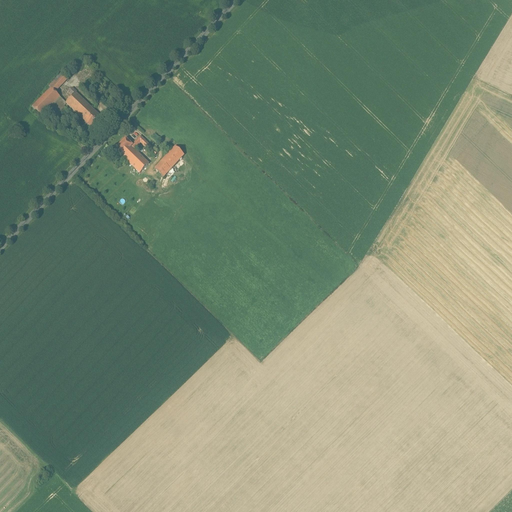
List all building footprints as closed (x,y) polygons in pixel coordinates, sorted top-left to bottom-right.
[(67,80),(61,74),(55,79),(62,86),(67,80)] [(62,86),(55,79),(49,86),(51,88),(55,92),(62,86)] [(51,88),(32,107),(42,116),(47,110),(50,107),(60,97),(55,92),(51,88)] [(73,88),(68,93),(72,97),(76,93),(77,92),(73,88)] [(76,93),(72,97),(66,103),(66,104),(83,120),(93,109),(92,108),(93,107),(92,106),(91,107),(76,93)] [(66,103),(60,97),(50,107),(57,114),(54,117),(52,119),(54,121),(67,109),(64,106),(66,104),(66,103)] [(57,114),(50,107),(47,110),(54,117),(57,114)] [(103,119),(93,109),(83,120),(93,129),(103,119)] [(141,136),(132,145),(122,156),(140,174),(149,164),(134,149),(141,143),(154,157),(158,153),(141,136)] [(126,139),(114,151),(121,157),(122,156),(132,145),(126,139)] [(175,147),(155,169),(164,178),(184,155),(175,147)] [(160,187),(153,181),(148,186),(155,192),(160,187)]
